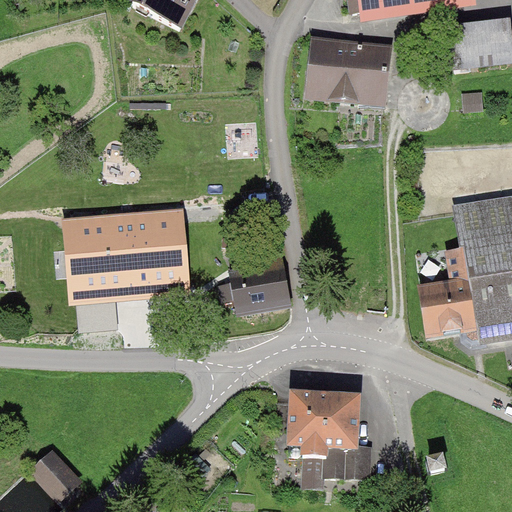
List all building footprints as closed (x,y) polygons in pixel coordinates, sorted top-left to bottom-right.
[(203,0),(142,0),(138,8),(190,37),(209,3),(203,0)] [(363,0),(369,32),(481,14),(478,0),(363,0)] [(511,29),(462,33),(465,79),(511,75),(511,29)] [(395,54),(321,46),(314,105),(388,113),(395,54)] [(488,98),(468,100),(470,117),(490,115),(488,98)] [(238,205),(217,210),(221,225),(242,220),(238,205)] [(511,206),(466,215),(473,257),(488,336),(490,354),(511,349),(511,206)] [(183,214),(77,227),(87,310),(193,298),(183,214)] [(488,336),(473,257),(454,261),(459,287),(426,293),(437,346),(488,336)] [(290,273),(237,282),(245,327),(298,318),(290,273)] [(373,402),(303,398),(300,453),(314,454),(314,460),(341,462),(341,456),(370,457),(373,402)] [(59,455),(37,476),(64,506),(87,486),(59,455)] [(454,459),(439,463),(443,478),(458,474),(454,459)]
